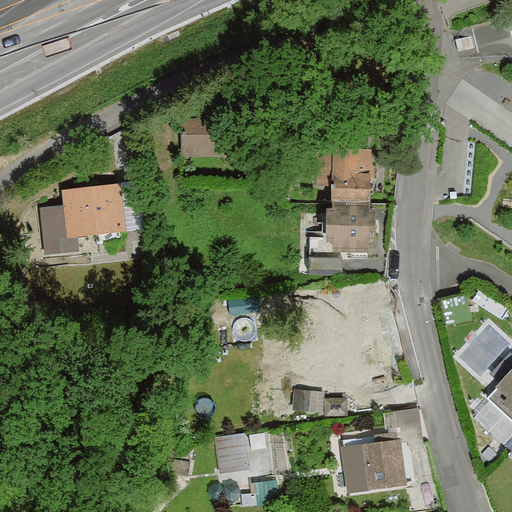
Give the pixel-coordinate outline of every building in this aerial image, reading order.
[(182,121),(183,156),(218,155),(217,120),(182,121)] [(333,185),(333,204),(370,204),(370,152),(319,151),(319,185),(333,185)] [(124,229),(119,182),(60,188),(62,205),(42,207),(47,254),(77,251),(75,234),(124,229)] [(370,204),(333,204),(333,211),(327,211),(327,241),(334,241),(334,251),(369,251),(369,242),(376,242),(375,212),(370,212),(370,204)] [(391,365),(385,310),(370,312),(368,296),(345,298),(347,315),(329,317),(333,355),(351,353),(355,386),(387,382),(385,365),(391,365)] [(507,404),(511,408),(511,372),(498,386),(511,399),(507,404)] [(379,388),(381,405),(409,401),(407,385),(379,388)] [(394,413),(397,440),(404,440),(422,438),(419,410),(394,413)] [(217,438),(221,473),(249,469),(245,435),(217,438)] [(397,440),(346,447),(351,491),(410,484),(404,440),(397,440)]
